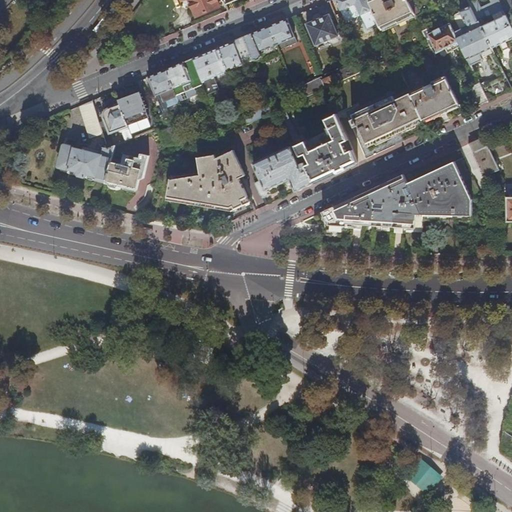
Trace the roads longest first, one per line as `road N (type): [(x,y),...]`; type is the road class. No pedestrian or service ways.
road 1 (residential): [(511,106),(247,228),(227,245),(223,269)]
road 2 (residential): [(1,104),(79,88),(296,0)]
road 3 (secondary): [(223,269),(388,289),(511,291)]
road 4 (secondary): [(27,231),(223,269)]
road 5 (track): [(0,414),(163,445)]
road 6 (track): [(163,445),(313,508)]
road 7 (tertiary): [(1,104),(106,0)]
